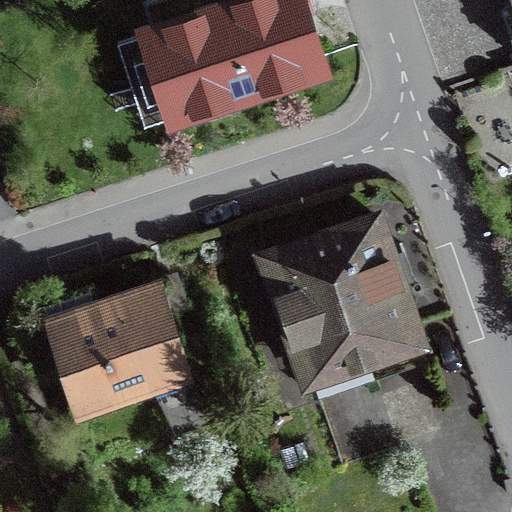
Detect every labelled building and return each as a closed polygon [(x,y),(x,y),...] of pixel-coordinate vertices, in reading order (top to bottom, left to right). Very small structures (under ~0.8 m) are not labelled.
[(172,114),(322,66),(300,0),(146,0),(144,1),(153,28),(145,30),(145,31),(172,114)] [(145,31),(117,40),(144,123),(172,114),(145,31)] [(265,254),(314,396),(425,357),(399,280),(413,276),(401,241),(387,246),(376,215),(265,254)] [(186,368),(189,367),(162,284),(47,321),(74,404),(149,380),(186,368)] [(202,416),(186,368),(149,380),(173,428),(202,416)]
